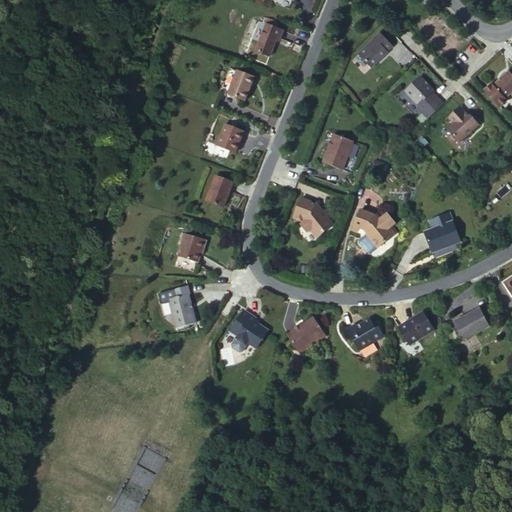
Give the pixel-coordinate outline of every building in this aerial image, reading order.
[(279,42),(282,33),(262,27),(255,56),(270,59),(275,40),(279,42)] [(385,51),(391,46),(379,32),(372,37),(374,39),(357,54),(370,67),(387,53),(385,51)] [(502,99),(511,89),(511,78),(506,71),(491,86),(502,99)] [(239,105),(252,81),(235,72),(223,96),(239,105)] [(420,116),(436,101),(428,93),(430,91),(416,77),(401,90),(415,106),(413,108),(420,116)] [(457,144),(476,125),(467,115),(464,118),(455,108),(443,119),(448,125),(443,130),(457,144)] [(229,156),(238,133),(218,126),(210,147),(229,156)] [(339,171),(351,142),(330,134),(319,163),(339,171)] [(218,212),(227,186),(208,179),(200,205),(218,212)] [(310,241),(328,228),(312,206),(296,199),(287,218),(299,223),(295,226),(301,236),(305,233),(310,241)] [(446,212),(423,221),(428,234),(422,237),(429,253),(457,242),(446,212)] [(372,252),(390,238),(384,231),(392,225),(385,216),(373,225),(368,218),(355,214),(347,235),(357,238),(359,240),(362,237),(372,252)] [(192,266),(198,243),(179,237),(172,261),(192,266)] [(511,304),(511,286),(510,287),(508,284),(501,290),(511,304)] [(174,334),(194,328),(184,300),(186,299),(183,291),(167,295),(171,305),(165,305),(174,334)] [(477,312),(450,327),(460,344),(486,329),(477,312)] [(419,316),(395,331),(406,349),(430,334),(419,316)] [(250,324),(237,317),(225,336),(234,342),(235,348),(231,348),(229,353),(229,358),(236,361),(240,361),(245,352),(253,357),(264,338),(248,329),(250,324)] [(351,354),(377,336),(372,328),(368,331),(362,320),(339,335),(351,354)] [(296,359),(323,342),(311,323),(284,339),(296,359)]
